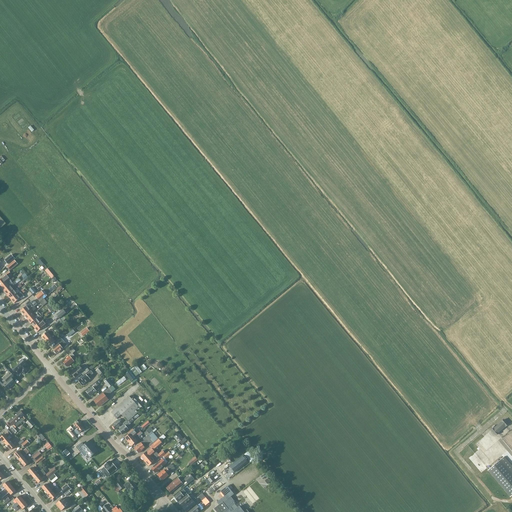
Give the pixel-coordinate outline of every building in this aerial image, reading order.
[(9,256),(4,261),(7,265),(13,260),(15,259),(10,254),(8,255),(9,256)] [(14,260),(6,267),(10,271),(18,264),(14,260)] [(54,277),(47,269),(45,271),(51,279),(54,277)] [(0,286),(0,287),(6,282),(9,279),(6,275),(0,279),(0,286)] [(10,286),(8,283),(9,283),(11,281),(10,279),(6,282),(0,287),(4,291),(10,286)] [(13,290),(11,288),(12,287),(15,285),(13,283),(10,286),(4,291),(7,295),(13,290)] [(16,294),(14,292),(15,291),(16,292),(18,290),(16,287),(13,290),(7,295),(10,299),(16,294)] [(41,291),(35,296),(40,302),(44,299),(42,297),(44,295),(41,291)] [(14,303),(23,296),(20,292),(17,294),(16,294),(10,299),(14,303)] [(27,306),(20,311),(24,315),(30,310),(34,307),(31,303),(27,306)] [(32,312),(35,310),(36,309),(34,307),(30,310),(24,315),(27,320),(33,315),(33,314),(31,312),(32,311),(32,312)] [(63,309),(56,315),(60,319),(66,314),(63,309)] [(41,315),(37,311),(33,314),(33,315),(27,320),(31,324),(40,316),(41,315)] [(42,318),(40,316),(31,324),(34,328),(40,323),(38,320),(38,319),(39,320),(42,318)] [(62,322),(65,320),(63,317),(60,320),(60,319),(54,324),(56,327),(62,322)] [(47,325),(45,322),(43,320),(40,323),(34,328),(38,332),(44,327),(47,325)] [(87,328),(80,333),(83,337),(89,331),(87,328)] [(55,334),(53,331),(51,329),(48,332),(41,337),(45,342),(52,336),(54,334),(55,334)] [(55,341),(53,339),(56,337),(54,334),(52,336),(45,342),(49,346),(55,341)] [(58,344),(52,349),(56,354),(67,345),(62,339),(58,343),(58,344)] [(67,367),(74,361),(72,359),(75,356),(73,354),(75,352),(72,348),(66,353),(70,357),(63,362),(67,367)] [(20,365),(14,371),(18,375),(22,371),(25,374),(30,370),(27,367),(28,366),(24,362),(22,359),(18,363),(19,364),(20,365)] [(101,378),(108,372),(103,366),(96,371),(101,378)] [(84,377),(90,371),(87,367),(83,371),(80,367),(72,374),(76,379),(82,374),(84,377)] [(90,371),(84,377),(78,382),(82,386),(90,379),(89,378),(93,374),(91,371),(90,371)] [(133,384),(137,380),(130,371),(125,374),(133,384)] [(0,381),(0,385),(2,388),(4,386),(8,390),(15,383),(12,380),(15,377),(10,372),(9,373),(2,378),(6,382),(3,385),(0,381)] [(113,385),(108,379),(104,382),(109,388),(112,385),(112,386),(113,385)] [(90,396),(99,389),(97,387),(99,385),(96,382),(91,386),(92,387),(86,392),(90,396)] [(115,390),(112,386),(112,385),(109,388),(102,393),(103,394),(94,401),(99,407),(109,400),(106,397),(112,392),(115,390)] [(135,399),(133,401),(129,397),(111,413),(117,419),(121,415),(126,420),(128,422),(138,414),(141,410),(143,408),(135,399)] [(24,416),(24,415),(20,411),(14,416),(21,423),(24,420),(26,418),(24,416)] [(130,423),(139,415),(138,414),(128,422),(120,429),(119,430),(122,435),(131,428),(129,426),(131,424),(130,424),(130,423)] [(15,429),(21,423),(14,416),(8,421),(13,426),(15,429)] [(26,423),(31,428),(35,424),(30,419),(26,423)] [(122,421),(120,422),(118,420),(112,425),(115,430),(119,427),(120,429),(128,422),(126,420),(123,423),(122,421)] [(508,425),(504,420),(491,431),(495,436),(498,433),(497,432),(504,426),(505,427),(508,425)] [(74,427),(79,434),(85,430),(79,423),(74,427)] [(68,432),(72,438),(75,436),(71,431),(73,430),(70,426),(67,430),(68,431),(68,432)] [(149,447),(164,435),(163,434),(158,439),(153,433),(154,432),(153,430),(149,434),(148,435),(143,440),(144,441),(135,449),(137,451),(136,452),(137,453),(138,453),(139,453),(145,448),(143,445),(146,443),(149,447)] [(137,435),(136,433),(135,433),(134,431),(125,438),(128,442),(134,437),(137,435)] [(10,440),(7,437),(10,435),(8,432),(5,435),(5,434),(0,438),(5,445),(10,440)] [(179,442),(183,439),(179,434),(175,438),(179,442)] [(134,437),(128,442),(132,446),(138,441),(141,439),(139,437),(137,435),(134,437)] [(162,444),(161,442),(166,437),(164,435),(149,447),(152,450),(154,451),(162,444)] [(15,442),(13,444),(10,440),(5,445),(10,451),(15,447),(15,446),(18,444),(15,442)] [(83,450),(90,458),(98,452),(94,447),(95,446),(90,441),(84,446),(82,443),(76,447),(80,453),(83,450)] [(26,449),(23,451),(21,449),(14,455),(19,461),(27,455),(26,454),(28,453),(26,449)] [(155,453),(154,451),(152,450),(148,453),(147,452),(141,457),(145,462),(155,453)] [(170,450),(163,457),(166,459),(171,454),(170,453),(172,451),(170,450)] [(160,459),(165,454),(163,451),(159,455),(156,452),(155,453),(145,462),(149,466),(155,461),(154,460),(159,456),(160,459)] [(39,452),(33,458),(36,461),(39,459),(40,458),(40,457),(41,457),(43,456),(39,452)] [(32,461),(29,459),(30,458),(27,455),(19,461),(24,467),(32,461)] [(242,456),(229,466),(234,473),(248,462),(242,456)] [(191,466),(198,460),(195,457),(189,463),(191,466)] [(511,466),(504,457),(488,471),(510,498),(511,496),(511,495),(511,466)] [(155,473),(162,467),(167,464),(162,459),(158,463),(152,469),(153,470),(153,471),(154,473),(155,473)] [(73,470),(80,467),(77,461),(70,464),(73,470)] [(107,471),(110,475),(114,471),(115,471),(117,470),(117,469),(112,463),(111,465),(108,462),(104,465),(105,467),(102,470),(104,473),(107,471)] [(168,475),(167,474),(167,473),(170,471),(171,472),(175,469),(171,464),(167,467),(168,468),(167,469),(164,471),(164,470),(157,476),(162,481),(168,475)] [(33,477),(42,470),(39,466),(37,468),(35,466),(28,471),(33,477)] [(49,479),(56,473),(57,471),(54,468),(46,475),(49,479)] [(46,474),(42,470),(33,477),(38,483),(46,478),(44,476),(46,474)] [(190,474),(184,479),(188,484),(194,479),(190,474)] [(184,480),(181,476),(166,488),(170,493),(182,484),(181,482),(184,480)] [(124,487),(120,482),(118,480),(115,482),(111,485),(115,490),(118,488),(120,490),(124,487)] [(134,493),(135,491),(138,489),(131,480),(126,484),(124,486),(128,491),(131,494),(133,493),(134,493)] [(2,494),(12,487),(8,482),(3,486),(5,489),(0,492),(2,494)] [(52,490),(54,488),(50,484),(48,486),(47,484),(42,488),(47,494),(52,490)] [(68,486),(61,492),(64,494),(70,489),(68,486)] [(90,494),(84,486),(82,488),(80,490),(86,497),(90,494)] [(231,497),(234,494),(227,486),(220,492),(224,497),(217,502),(219,505),(214,509),(216,511),(224,511),(225,511),(224,511),(248,511),(247,510),(243,511),(239,506),(233,511),(230,507),(236,503),(231,497)] [(2,494),(0,495),(0,496),(2,499),(9,493),(11,496),(16,492),(12,487),(2,494)] [(56,496),(59,494),(54,488),(47,494),(52,500),(57,496),(56,496)] [(183,490),(174,497),(178,502),(187,494),(183,490)] [(182,507),(191,499),(188,495),(179,503),(182,507)] [(19,505),(24,501),(20,496),(15,500),(17,503),(12,507),(14,509),(17,507),(19,505)] [(59,508),(69,500),(67,498),(65,500),(64,498),(56,505),(59,508)] [(72,503),(70,501),(69,500),(59,508),(62,511),(69,505),(72,503)] [(192,500),(183,508),(186,511),(196,504),(192,500)] [(19,505),(23,510),(28,506),(24,501),(19,505)]
